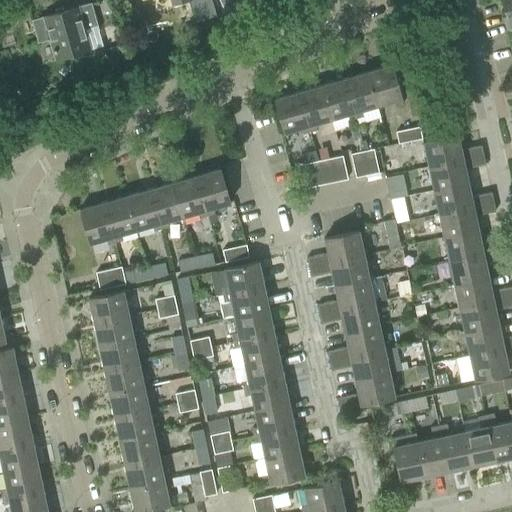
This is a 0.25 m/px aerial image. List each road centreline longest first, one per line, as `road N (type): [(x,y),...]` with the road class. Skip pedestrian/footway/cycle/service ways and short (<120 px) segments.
road 1 (residential): [(86,511),(18,167)]
road 2 (residential): [(376,511),(328,398),(273,211)]
road 3 (residential): [(511,245),(462,0)]
road 4 (residential): [(18,167),(228,71)]
road 5 (residential): [(228,71),(374,0)]
road 6 (residential): [(273,211),(228,71)]
